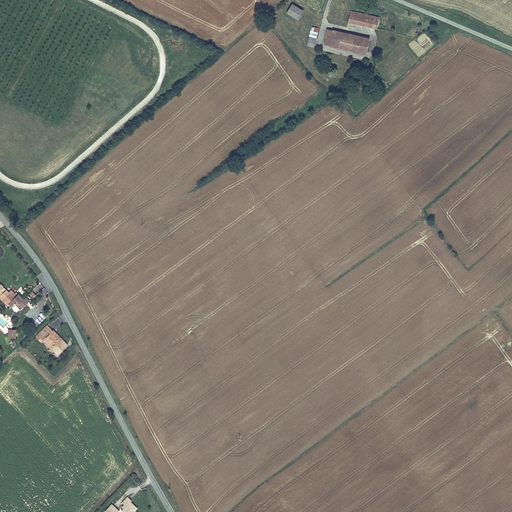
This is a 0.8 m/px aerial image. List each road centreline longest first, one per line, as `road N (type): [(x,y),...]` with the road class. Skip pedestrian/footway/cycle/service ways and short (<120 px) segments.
road 1 (tertiary): [(0,215),(53,285),(171,511)]
road 2 (unknown): [(0,174),(19,184),(48,182),(154,92),(156,39),(92,0)]
road 3 (unclassified): [(401,0),(511,46)]
